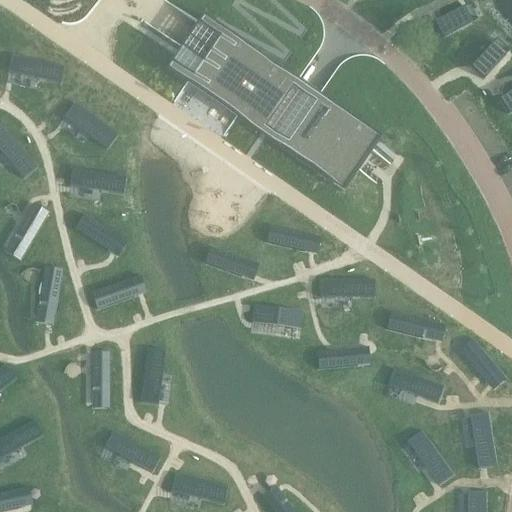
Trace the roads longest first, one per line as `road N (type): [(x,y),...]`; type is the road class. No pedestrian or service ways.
road 1 (track): [(386,179),(382,219),(365,247),(344,260),(120,334),(24,360),(0,357)]
road 2 (track): [(90,336),(49,149),(0,105)]
road 3 (track): [(253,511),(231,467),(136,420),(123,396),(120,334)]
